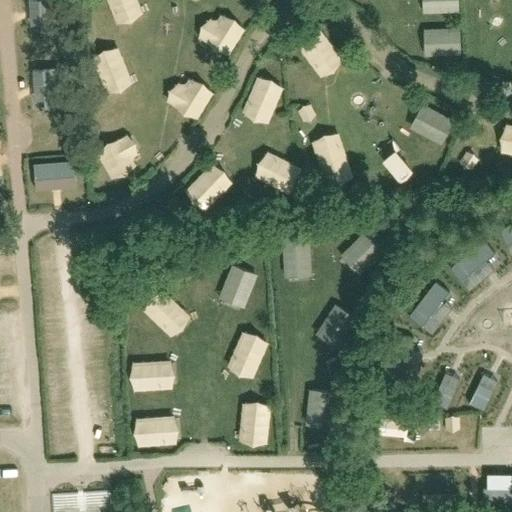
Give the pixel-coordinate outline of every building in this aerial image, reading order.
[(104,0),(111,23),(138,15),(133,0),(104,0)] [(416,0),(417,12),(455,10),(454,0),(416,0)] [(213,6),(192,34),(221,56),(242,28),(213,6)] [(292,40),(315,76),(338,61),(316,25),(292,40)] [(456,53),(455,26),(418,28),(419,54),(456,53)] [(114,43),(87,54),(103,93),(130,82),(114,43)] [(181,71),(161,99),(191,120),(211,92),(181,71)] [(237,113),(264,123),(280,84),(253,73),(237,113)] [(414,103),(405,129),(439,140),(448,114),(414,103)] [(511,153),(511,124),(498,122),(493,150),(511,153)] [(335,128),(307,138),(323,185),(351,176),(335,128)] [(107,178),(138,163),(122,132),(92,147),(107,178)] [(396,180),(408,168),(386,147),(375,160),(396,180)] [(258,150),(249,177),(291,192),(300,165),(258,150)] [(70,186),(68,158),(27,161),(29,189),(70,186)] [(199,211),(229,181),(209,161),(179,190),(199,211)] [(505,252),(511,249),(511,218),(498,222),(505,252)] [(355,273),(383,245),(364,227),(336,254),(355,273)] [(489,268),(481,258),(490,251),(479,237),(445,266),(465,289),(489,268)] [(279,239),(280,275),(308,274),(306,238),(279,239)] [(214,297),(240,307),(254,273),(228,262),(214,297)] [(439,315),(430,309),(445,288),(430,277),(404,315),(427,331),(439,315)] [(157,287),(138,307),(168,334),(186,314),(157,287)] [(310,334),(330,346),(350,313),(330,301),(310,334)] [(235,329),(224,370),(252,378),(263,337),(235,329)] [(406,348),(409,337),(391,333),(383,374),(413,380),(419,350),(406,348)] [(126,389),(169,387),(167,358),(125,360),(126,389)] [(439,370),(436,381),(453,386),(456,375),(439,370)] [(436,381),(426,401),(442,408),(451,388),(436,381)] [(479,408),(488,390),(473,382),(464,401),(479,408)] [(304,389),(306,423),(325,422),(323,388),(304,389)] [(268,402),(240,399),(234,441),(263,444),(268,402)] [(131,445),(172,443),(171,414),(129,416),(131,445)] [(371,432),(399,433),(399,416),(371,416),(371,432)] [(0,511),(11,511),(11,501),(0,501),(0,511)]
